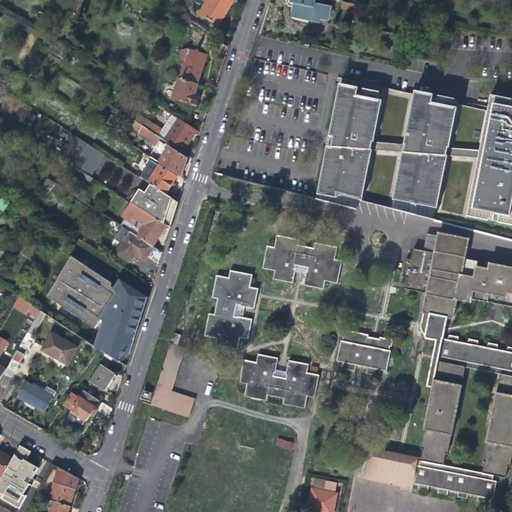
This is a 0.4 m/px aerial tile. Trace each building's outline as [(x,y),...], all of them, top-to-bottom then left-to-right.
[(224,16),(233,0),(207,0),(198,15),(217,27),(224,16)] [(315,4),(315,0),(292,0),(292,4),(295,5),(294,9),(292,17),(318,22),(319,19),(328,20),(331,7),(315,4)] [(355,12),(356,5),(343,3),(342,10),(355,12)] [(221,56),(226,48),(215,41),(210,48),(221,56)] [(189,65),(193,52),(188,50),(181,52),(179,58),(184,64),(179,81),(178,81),(178,82),(175,83),(174,87),(175,89),(172,100),(196,108),(200,98),(195,96),(199,86),(198,86),(199,82),(203,69),(189,65)] [(207,57),(193,52),(189,65),(203,69),(207,57)] [(380,102),(339,93),(329,137),(332,138),(330,149),(326,148),(316,196),(334,200),(335,194),(353,198),(360,200),(371,147),(380,102)] [(458,101),(415,94),(404,151),(395,203),(438,210),(448,153),(458,101)] [(511,98),(506,98),(490,95),(485,127),(480,155),(476,176),(469,217),(511,225),(511,98)] [(147,106),(163,116),(166,112),(150,102),(147,106)] [(166,112),(163,116),(170,122),(176,126),(170,136),(163,132),(139,116),(135,123),(166,142),(170,145),(183,154),(192,140),(197,132),(166,112)] [(129,128),(158,146),(162,149),(166,142),(135,123),(133,122),(129,128)] [(170,122),(163,132),(170,136),(176,126),(170,122)] [(73,168),(89,178),(96,168),(86,161),(94,150),(71,135),(58,157),(73,168)] [(158,146),(151,157),(159,162),(168,149),(170,145),(166,142),(162,149),(158,146)] [(186,160),(168,149),(159,162),(158,164),(178,177),(181,179),(184,168),(186,160)] [(104,156),(94,150),(86,161),(96,168),(104,156)] [(140,177),(166,196),(172,186),(178,177),(151,160),(140,177)] [(89,184),(92,180),(89,178),(73,168),(66,178),(69,180),(64,188),(68,190),(77,176),(89,184)] [(50,187),(52,183),(46,179),(43,183),(50,187)] [(139,190),(130,202),(167,227),(176,208),(178,204),(166,196),(149,185),(144,193),(139,190)] [(122,220),(125,222),(121,228),(130,234),(131,234),(154,249),(159,240),(167,227),(130,202),(121,219),(122,220)] [(358,211),(372,215),(375,207),(360,203),(358,211)] [(375,207),(372,215),(390,219),(392,211),(375,207)] [(115,256),(130,265),(132,262),(134,258),(143,263),(147,258),(158,265),(162,254),(131,234),(130,234),(115,256)] [(511,271),(491,267),(489,273),(478,270),(479,264),(466,261),(470,242),(440,235),(440,237),(428,234),(425,252),(416,250),(414,262),(409,261),(407,269),(404,277),(410,279),(407,290),(427,295),(423,314),(426,315),(446,320),(452,321),(457,301),(470,304),(471,301),(511,309),(511,271)] [(340,266),(333,265),(335,252),(313,247),(312,252),(296,249),(297,244),(275,239),(272,252),(265,250),(260,272),(272,274),(271,282),(290,286),(294,272),(291,271),(291,268),(300,270),(308,272),(307,275),(304,274),(301,289),(321,293),(323,285),(335,288),(340,266)] [(47,299),(95,331),(98,326),(100,323),(103,324),(102,327),(95,347),(121,364),(124,355),(127,356),(129,356),(141,319),(148,298),(120,280),(112,290),(109,287),(110,284),(71,258),(47,299)] [(256,292),(248,290),(250,278),(228,273),(227,280),(215,278),(210,299),(215,301),(211,317),(206,316),(201,337),(214,340),(212,347),(234,352),(237,341),(245,343),(249,322),(235,319),(234,322),(231,322),(233,312),(234,304),(238,305),(237,308),(251,311),(255,294),(256,292)] [(27,312),(30,306),(18,298),(14,305),(26,313),(27,312)] [(36,318),(39,311),(30,306),(27,312),(36,318)] [(36,318),(33,322),(39,324),(44,315),(39,311),(36,318)] [(432,369),(435,370),(444,329),(446,320),(426,315),(424,326),(423,329),(427,336),(439,338),(432,369)] [(33,322),(22,341),(30,345),(33,339),(31,338),(39,324),(33,322)] [(66,365),(76,348),(50,334),(40,351),(66,365)] [(377,343),(377,345),(376,347),(365,345),(365,342),(366,341),(340,335),(339,341),(341,342),(340,347),(338,347),(333,366),(340,368),(339,374),(352,376),(353,370),(364,373),(363,379),(377,382),(378,376),(384,377),(388,357),(385,357),(386,352),(389,353),(391,346),(377,343)] [(449,341),(443,339),(439,358),(441,358),(440,363),(437,363),(435,370),(419,453),(421,454),(418,470),(416,470),(412,488),(419,489),(418,495),(428,496),(429,491),(438,492),(442,470),(444,458),(447,458),(464,369),(468,345),(459,343),(460,339),(450,337),(449,341)] [(469,340),(468,345),(464,369),(500,376),(482,465),(484,466),(481,478),(442,470),(438,492),(437,498),(448,500),(449,495),(459,497),(458,502),(467,504),(468,499),(478,500),(477,506),(487,508),(488,502),(493,503),(497,486),(492,485),(494,479),(505,482),(507,470),(510,470),(511,458),(511,349),(508,348),(507,353),(498,351),(498,346),(488,344),(487,349),(479,347),(480,343),(469,340)] [(13,375),(30,345),(22,341),(21,343),(6,370),(13,375)] [(170,346),(156,387),(173,392),(187,351),(170,346)] [(304,369),(285,365),(281,378),(285,379),(284,383),(277,382),(267,379),(268,376),(271,376),(274,362),(254,358),(253,365),(241,363),(236,385),(243,387),(241,399),(263,404),(264,399),(279,402),(278,407),(301,412),(303,400),(310,402),(315,379),(303,376),(304,369)] [(113,376),(98,366),(88,382),(103,391),(108,384),(113,376)] [(42,415),(51,401),(37,393),(24,385),(15,400),(28,408),(42,415)] [(173,392),(156,387),(150,407),(180,417),(187,396),(173,392)] [(39,390),(37,393),(51,401),(53,398),(39,390)] [(92,417),(96,411),(97,410),(70,394),(62,407),(70,412),(86,422),(88,418),(90,416),(92,417)] [(101,404),(97,410),(96,411),(109,419),(111,410),(101,404)] [(83,426),(86,422),(70,412),(66,417),(66,419),(67,421),(68,422),(70,423),(73,423),(75,421),(83,426)] [(274,449),(288,453),(291,446),(276,442),(274,449)] [(30,454),(20,448),(12,461),(10,465),(7,471),(4,475),(2,480),(0,482),(0,494),(2,496),(0,499),(17,510),(24,498),(21,496),(27,486),(25,485),(28,480),(30,481),(36,470),(27,465),(28,464),(25,463),(30,454)] [(412,491),(412,488),(416,470),(417,462),(370,452),(364,479),(390,487),(412,491)] [(4,456),(0,453),(0,478),(2,480),(4,475),(7,471),(10,465),(12,461),(4,456)] [(73,496),(78,481),(58,469),(48,501),(49,502),(69,508),(73,496)] [(314,490),(310,511),(313,511),(334,511),(338,494),(337,494),(339,484),(327,482),(325,492),(314,490)] [(49,502),(45,511),(67,511),(69,508),(49,502)]
